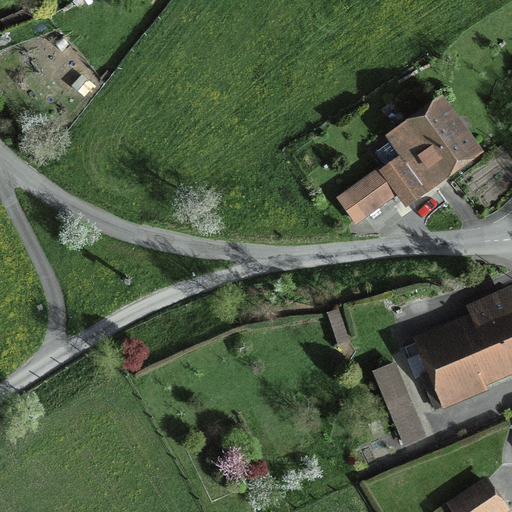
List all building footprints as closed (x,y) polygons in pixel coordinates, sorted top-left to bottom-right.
[(405,199),(473,150),(441,105),(394,139),(408,160),(387,175),(405,199)] [(511,361),(511,309),(504,292),(470,307),(479,328),(440,344),(436,334),(419,341),(424,352),(428,350),(437,369),(423,375),(431,396),(511,361)] [(337,343),(348,339),(337,310),(327,314),(337,343)] [(405,443),(425,434),(395,364),(375,373),(405,443)] [(457,511),(498,511),(504,508),(486,481),(452,504),(457,511)]
